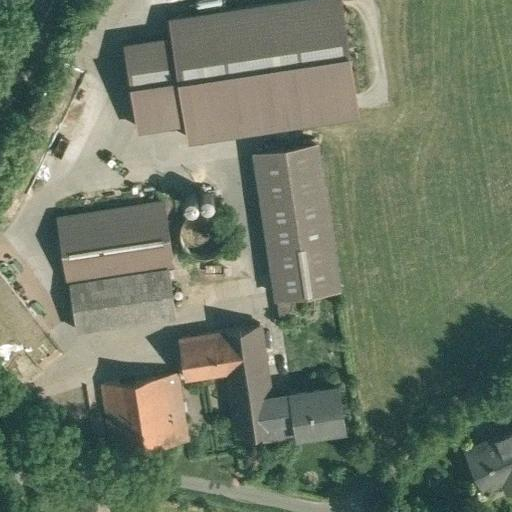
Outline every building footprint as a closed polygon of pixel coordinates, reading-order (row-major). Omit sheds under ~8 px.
[(185,125),(188,144),(359,118),(341,0),(296,0),(169,19),(172,40),(185,125)] [(185,125),(172,40),(125,48),(138,132),(185,125)] [(318,141),(258,150),(279,294),(339,285),(318,141)] [(166,201),(60,215),(70,281),(71,281),(71,280),(171,266),(171,267),(175,267),(166,201)] [(217,205),(212,204),(208,204),(203,205),(201,206),(197,207),(195,209),(192,211),(189,214),(187,217),(185,220),(184,224),(184,227),(183,230),(184,235),(185,237),(186,240),(188,244),(191,248),(194,250),(198,253),(201,254),(206,255),(210,255),(214,255),(217,254),(220,253),(224,250),(226,248),(228,246),(231,243),(233,238),(234,235),(234,232),(234,229),(234,225),(233,221),(232,219),(230,216),(227,212),(224,209),(221,208),(219,206),(217,205)] [(171,266),(71,280),(71,281),(78,328),(178,314),(171,267),(171,266)] [(304,291),(278,294),(282,320),(308,316),(304,291)] [(261,322),(223,327),(223,328),(181,334),(187,376),(229,370),(238,432),(263,428),(276,426),(272,394),(261,322)] [(179,369),(104,381),(113,445),(129,446),(190,437),(179,369)] [(322,388),(293,392),(293,391),(272,394),(276,426),(263,428),(263,429),(264,429),(275,427),(275,428),(281,427),(282,435),(300,432),(299,429),(344,422),(345,425),(346,425),(340,383),(322,386),(322,388)] [(511,429),(499,435),(498,434),(497,434),(497,436),(484,442),(483,440),(466,448),(484,487),(505,478),(510,488),(511,487),(511,429)]
